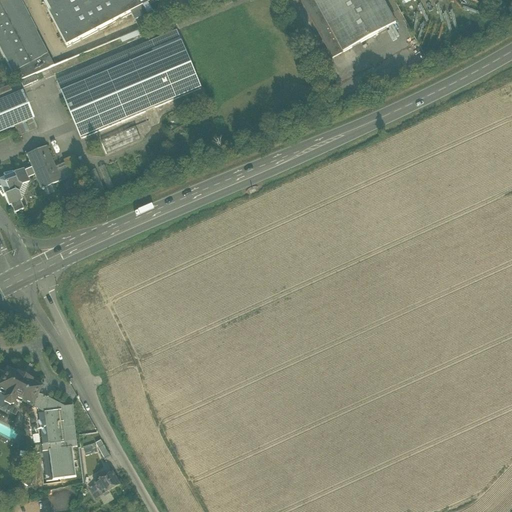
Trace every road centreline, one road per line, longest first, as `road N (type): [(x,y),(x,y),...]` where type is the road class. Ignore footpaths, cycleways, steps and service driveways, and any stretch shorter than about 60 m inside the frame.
road 1 (primary): [(83,247),(511,52)]
road 2 (unclassified): [(71,356),(153,511)]
